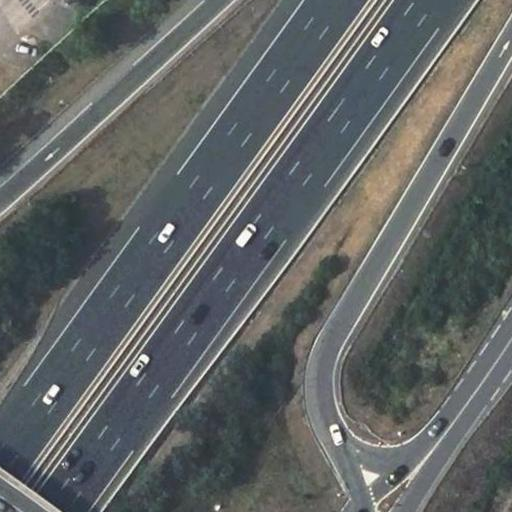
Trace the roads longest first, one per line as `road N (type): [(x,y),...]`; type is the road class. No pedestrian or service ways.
road 1 (motorway): [(55,511),(425,0)]
road 2 (motorway): [(334,0),(0,463)]
road 3 (motorway): [(338,444),(319,390),(328,342),(511,37)]
road 4 (motorway): [(218,0),(0,199)]
road 5 (secondary): [(404,511),(465,405)]
